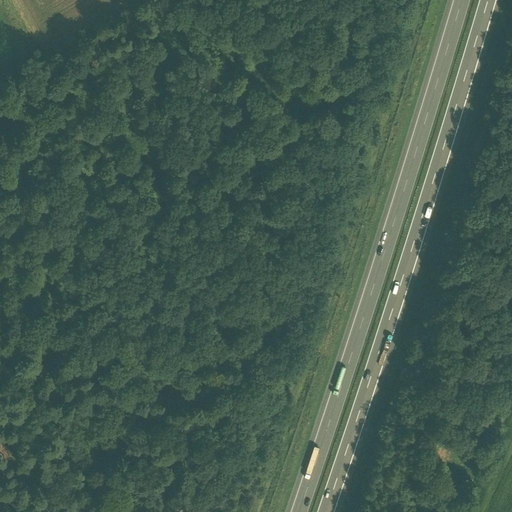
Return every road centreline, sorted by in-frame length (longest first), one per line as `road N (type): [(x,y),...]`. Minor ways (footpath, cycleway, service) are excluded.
road 1 (motorway): [(461,0),(298,511)]
road 2 (motorway): [(331,511),(493,0)]
